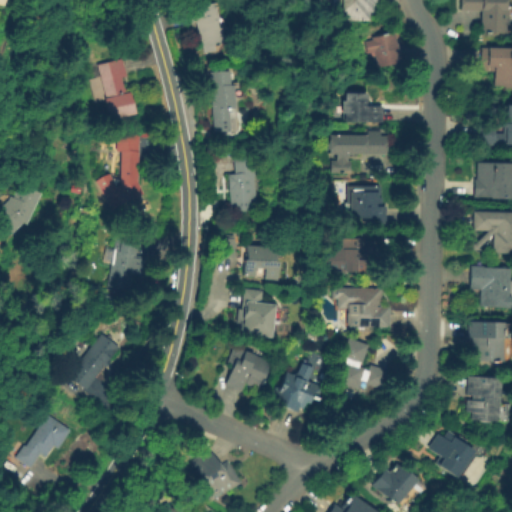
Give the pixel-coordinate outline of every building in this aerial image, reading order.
[(375,0),(375,14),(371,14),(371,20),(347,20),(347,0),(375,0)] [(507,24),(507,33),(482,33),(482,12),(462,12),(462,0),(509,0),(510,24),(507,24)] [(214,4),(225,43),(216,45),(215,40),(202,43),(196,21),(191,23),(188,11),(214,4)] [(365,41),(393,33),(401,61),(372,69),(365,41)] [(511,48),(511,86),(496,86),(496,71),(481,71),(482,48),(511,48)] [(110,122),(96,66),(122,60),(136,115),(110,122)] [(230,70),(230,83),(233,83),(234,106),(228,106),(229,129),(213,130),(210,70),(230,70)] [(382,106),(382,121),(344,121),(344,113),(342,113),(342,100),(344,100),(345,92),(366,93),(365,106),(382,106)] [(511,146),(474,145),(475,114),(506,115),(506,106),(511,106),(511,146)] [(381,129),(381,135),(387,135),(388,153),(367,153),(367,156),(348,154),(348,159),(352,159),(352,172),(331,170),(332,159),(336,159),(336,155),(328,154),(328,135),(367,136),(369,130),(381,129)] [(138,180),(144,192),(114,209),(97,179),(110,172),(117,184),(120,183),(121,149),(117,149),(118,132),(140,133),(138,180)] [(257,207),(233,209),(230,172),(237,172),(236,156),(255,154),(257,175),(255,175),(257,207)] [(511,163),(511,199),(490,199),(490,197),(474,197),(475,179),(477,179),(477,163),(511,163)] [(38,191),(23,223),(19,221),(8,232),(0,224),(0,204),(6,199),(8,194),(11,195),(18,182),(38,191)] [(382,184),(382,206),(388,205),(387,219),(381,219),(381,224),(367,224),(367,219),(351,219),(351,186),(364,186),(382,184)] [(511,212),(511,253),(492,253),(493,235),(475,250),(471,246),(488,231),(473,230),(473,211),(511,212)] [(144,257),(141,273),(132,271),(129,289),(107,285),(117,228),(140,232),(135,255),(144,257)] [(237,237),(235,256),(218,255),(220,236),(237,237)] [(375,236),(375,256),(359,256),(359,258),(368,258),(368,272),(331,272),(331,236),(375,236)] [(277,246),(275,259),(277,260),(275,278),(263,277),(264,267),(254,266),(253,276),(242,275),(243,258),(246,258),(247,243),(277,246)] [(511,296),(511,306),(481,306),(481,289),(471,289),(472,265),(485,266),(485,267),(511,268),(510,296),(511,296)] [(391,305),(390,326),(348,325),(349,307),(338,307),(338,298),(334,298),(334,286),(384,287),(384,305),(391,305)] [(269,340),(239,338),(243,291),(260,292),(259,305),(272,306),(269,340)] [(504,322),(504,362),(472,361),(473,338),(469,338),(469,321),(504,322)] [(112,362),(100,377),(97,375),(87,388),(70,375),(103,333),(120,347),(109,360),(112,362)] [(369,344),(362,364),(360,364),(360,366),(366,368),(366,370),(368,370),(370,364),(388,371),(382,388),(364,382),(365,381),(361,380),(359,389),(338,382),(346,359),(342,357),(349,337),(369,344)] [(271,361),(260,388),(258,387),(257,389),(247,384),(247,383),(244,382),(240,390),(226,384),(234,364),(228,362),(235,346),(271,361)] [(313,366),(307,380),(323,386),(315,405),(306,401),(303,408),(300,407),(298,412),(269,400),(276,385),(280,387),(287,371),(291,373),(297,372),(301,362),(313,366)] [(500,378),(497,421),(471,419),(471,412),(466,412),(467,400),(472,400),(472,396),(467,395),(468,376),(500,378)] [(506,419),(498,420),(499,403),(506,403),(506,419)] [(71,429),(59,447),(55,444),(46,456),(42,452),(32,466),(18,456),(26,444),(28,445),(49,414),(71,429)] [(448,429),(463,439),(461,443),(473,451),(455,478),(434,463),(439,455),(428,448),(438,434),(443,437),(448,429)] [(212,448),(222,464),(230,459),(243,481),(213,499),(199,477),(203,475),(193,459),(212,448)] [(396,463),(407,473),(409,471),(417,479),(395,504),(372,484),(385,468),(389,471),(396,463)] [(352,493),(377,511),(328,511),(335,502),(345,510),(351,502),(347,500),(352,493)] [(151,511),(166,500),(175,511),(151,511)]
